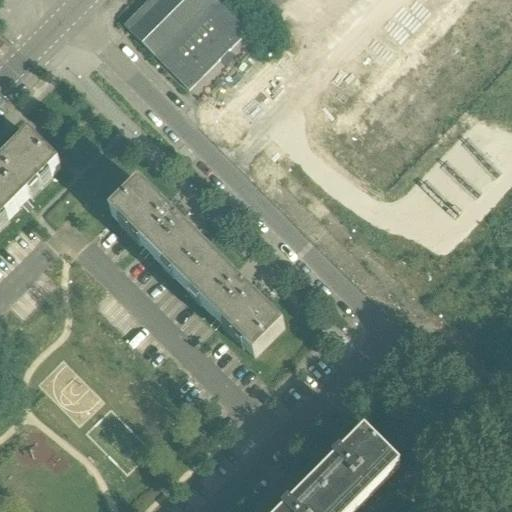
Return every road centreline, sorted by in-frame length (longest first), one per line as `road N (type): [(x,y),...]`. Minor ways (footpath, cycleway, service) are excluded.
road 1 (residential): [(0,304),(66,239),(276,447)]
road 2 (residential): [(276,447),(377,349),(378,324),(250,198)]
road 3 (residential): [(250,198),(450,0)]
road 4 (residential): [(250,198),(68,15)]
